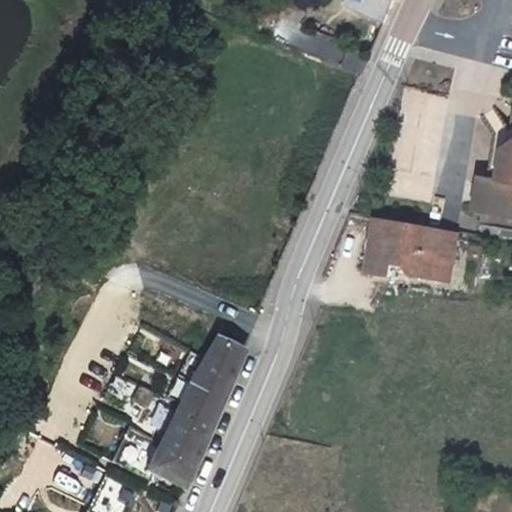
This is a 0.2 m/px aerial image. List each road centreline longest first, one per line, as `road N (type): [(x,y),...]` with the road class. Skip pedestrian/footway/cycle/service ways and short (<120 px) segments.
road 1 (tertiary): [(419,0),(322,201),(194,511)]
road 2 (unknown): [(268,331),(157,293),(124,297),(67,352),(42,432)]
